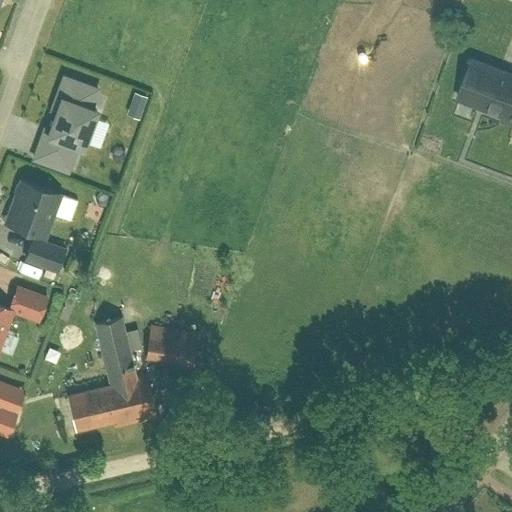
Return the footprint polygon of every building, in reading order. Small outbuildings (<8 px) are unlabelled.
[(511,60),(476,48),(459,98),(511,116),(511,60)] [(100,99),(60,85),(46,125),(40,124),(29,157),(68,170),(78,141),(84,143),(100,99)] [(23,174),(8,220),(33,229),(47,233),(62,187),(23,174)] [(33,229),(25,255),(57,265),(65,239),(47,233),(33,229)] [(47,290),(15,279),(9,297),(14,298),(11,307),(39,316),(47,290)] [(0,293),(0,337),(11,307),(14,298),(9,297),(0,293)] [(63,392),(70,431),(151,415),(132,316),(96,323),(108,384),(63,392)] [(198,340),(149,330),(145,356),(193,365),(198,340)] [(0,435),(9,438),(26,386),(0,377),(0,435)]
